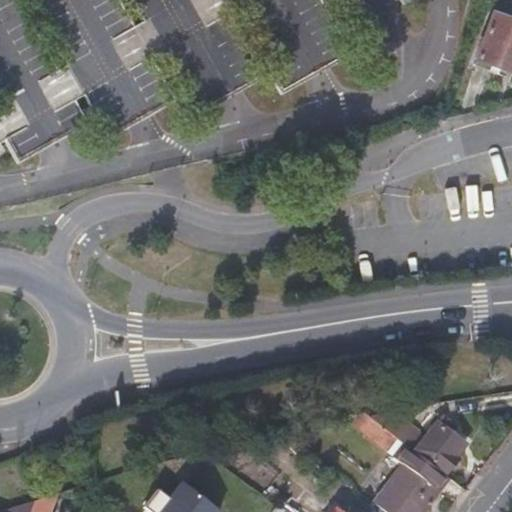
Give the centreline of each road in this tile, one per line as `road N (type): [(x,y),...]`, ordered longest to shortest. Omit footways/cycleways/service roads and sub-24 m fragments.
road 1 (secondary): [(245,339),(511,305)]
road 2 (secondary): [(64,385),(245,339)]
road 3 (secondary): [(245,339),(65,314)]
